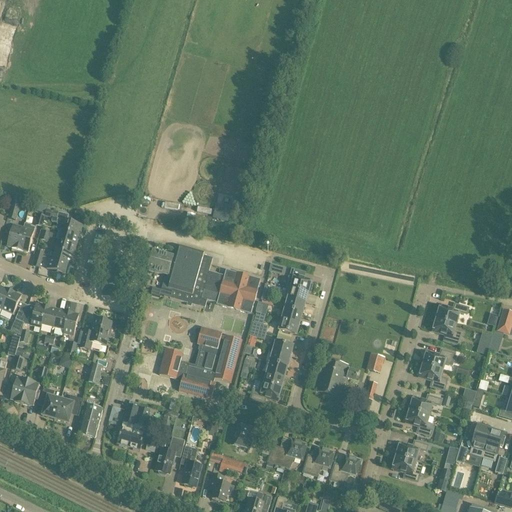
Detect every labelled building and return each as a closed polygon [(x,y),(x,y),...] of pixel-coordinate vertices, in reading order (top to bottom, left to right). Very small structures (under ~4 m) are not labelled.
[(0,5),(0,17),(5,19),(0,34),(3,35),(8,21),(12,10),(0,5)] [(15,196),(9,219),(16,221),(22,200),(22,198),(15,196)] [(207,214),(208,209),(189,204),(188,209),(207,214)] [(211,206),(210,217),(224,219),(225,208),(211,206)] [(57,220),(58,213),(46,211),(45,217),(53,219),(57,220)] [(56,230),(61,231),(78,236),(79,232),(81,232),(82,226),(66,221),(68,215),(58,213),(57,220),(53,219),(52,223),(58,225),(56,230)] [(42,228),(45,216),(38,215),(35,226),(42,228)] [(23,229),(18,251),(22,253),(23,252),(28,253),(35,229),(31,227),(31,226),(25,224),(23,229)] [(18,251),(23,229),(13,226),(7,247),(12,249),(12,250),(18,251)] [(77,246),(78,240),(77,240),(78,236),(61,231),(58,241),(77,246)] [(76,248),(77,246),(58,241),(56,251),(72,255),(74,248),(76,248)] [(153,252),(148,271),(165,276),(161,291),(152,289),(150,296),(159,298),(160,296),(164,297),(170,299),(188,304),(192,305),(205,309),(207,303),(207,302),(208,302),(208,301),(217,304),(217,306),(251,315),(260,281),(226,271),(225,277),(219,276),(218,278),(209,275),(212,263),(213,259),(204,257),(204,256),(205,254),(177,246),(174,257),(154,252),(153,252)] [(71,266),(74,256),(72,256),(72,255),(56,251),(53,260),(68,265),(71,266)] [(39,269),(43,257),(36,255),(33,267),(39,269)] [(115,262),(113,262),(110,274),(105,273),(102,285),(105,286),(102,298),(118,302),(121,290),(124,291),(127,279),(122,277),(126,265),(124,265),(126,258),(116,256),(115,262)] [(65,275),(68,265),(53,260),(50,259),(47,270),(53,271),(53,273),(57,275),(58,273),(65,275)] [(284,276),(285,269),(272,265),(270,272),(284,276)] [(310,292),(312,286),(311,285),(312,281),(291,276),(287,288),(308,294),(309,292),(310,292)] [(279,297),(280,293),(271,290),(272,288),(267,286),(266,293),(270,294),(270,295),(279,297)] [(1,288),(0,288),(0,287),(0,310),(2,311),(11,292),(5,289),(5,290),(1,288)] [(308,294),(287,288),(284,298),(288,300),(305,304),(308,294)] [(18,308),(18,307),(20,303),(19,303),(21,299),(21,298),(20,297),(20,296),(16,295),(16,294),(11,292),(2,311),(13,316),(17,307),(18,308)] [(43,302),(54,305),(55,299),(44,297),(43,302)] [(302,315),(305,304),(288,300),(285,310),(302,315)] [(40,306),(36,305),(31,327),(41,330),(42,327),(41,326),(46,307),(40,306)] [(467,315),(469,309),(455,305),(453,311),(448,309),(448,308),(443,306),(442,308),(441,307),(437,320),(456,325),(460,313),(467,315)] [(53,329),(57,312),(47,309),(48,308),(46,307),(41,326),(42,327),(53,329)] [(24,324),(27,311),(21,308),(15,320),(24,324)] [(299,325),(302,315),(285,310),(282,320),(299,325)] [(511,337),(511,329),(511,328),(511,313),(504,311),(497,333),(504,335),(511,337)] [(67,314),(63,313),(57,312),(53,329),(64,332),(69,313),(68,313),(67,314)] [(74,338),(79,316),(75,315),(75,314),(69,313),(64,332),(63,335),(74,338)] [(98,345),(103,321),(95,319),(91,333),(85,332),(80,349),(90,351),(92,343),(98,345)] [(296,336),(299,325),(282,320),(279,331),(296,336)] [(456,325),(437,320),(436,322),(435,321),(433,328),(434,328),(433,332),(446,336),(444,342),(458,346),(461,335),(454,332),(456,325)] [(110,339),(112,332),(110,332),(112,323),(103,321),(98,345),(106,347),(108,339),(110,339)] [(253,323),(251,329),(267,334),(268,327),(253,323)] [(225,338),(222,337),(222,334),(202,329),(197,346),(200,346),(195,366),(181,362),(183,355),(167,350),(159,376),(176,381),(177,379),(182,381),(179,392),(211,401),(215,384),(214,384),(215,380),(231,384),(242,342),(225,338)] [(251,329),(249,337),(250,337),(257,339),(265,341),(267,334),(251,329)] [(27,344),(29,333),(23,331),(21,343),(27,344)] [(495,333),(492,344),(500,346),(504,335),(497,333),(495,333)] [(15,358),(21,338),(14,336),(8,356),(15,358)] [(250,337),(247,346),(253,348),(254,348),(257,339),(250,337)] [(144,354),(146,339),(138,338),(136,353),(144,354)] [(290,358),(293,347),(272,341),(269,352),(273,353),(290,358)] [(74,356),(78,345),(71,343),(67,355),(74,356)] [(480,344),(477,354),(488,357),(490,347),(480,344)] [(37,345),(36,351),(47,354),(48,348),(37,345)] [(250,357),(253,348),(247,346),(244,355),(250,357)] [(452,366),(455,355),(442,351),(440,357),(427,353),(423,366),(443,371),(445,364),(452,366)] [(287,369),(290,358),(273,353),(270,364),(287,369)] [(370,361),(367,371),(380,375),(383,364),(384,360),(371,356),(370,361)] [(21,373),(25,360),(15,357),(11,371),(21,373)] [(245,360),(243,369),(249,371),(251,362),(245,360)] [(349,366),(327,360),(318,392),(340,398),(346,379),(347,380),(347,379),(356,382),(359,372),(349,369),(347,375),(349,366)] [(284,379),(287,369),(270,364),(267,374),(284,379)] [(103,369),(92,366),(88,383),(99,386),(103,369)] [(443,371),(423,366),(423,368),(421,367),(419,374),(421,374),(420,378),(433,382),(431,388),(445,392),(448,380),(441,378),(443,371)] [(45,380),(48,370),(41,368),(38,378),(45,380)] [(240,379),(246,380),(249,371),(243,369),(240,379)] [(468,371),(459,369),(457,375),(466,378),(468,371)] [(267,374),(263,373),(260,384),(281,389),(284,379),(267,374)] [(109,387),(111,379),(104,377),(102,385),(109,387)] [(20,379),(17,379),(15,385),(12,385),(10,393),(13,394),(11,402),(15,403),(22,405),(29,381),(20,379)] [(38,401),(40,392),(38,392),(40,385),(36,384),(36,383),(29,381),(22,405),(30,407),(34,408),(36,400),(38,401)] [(373,401),(377,385),(370,383),(366,399),(373,401)] [(281,389),(260,384),(258,391),(253,390),(250,401),(264,405),(266,399),(278,402),(279,398),(281,398),(283,392),(281,391),(281,389)] [(56,421),(61,401),(53,398),(55,393),(44,390),(40,404),(46,406),(42,417),(56,421)] [(474,399),(465,396),(463,401),(472,404),(474,399)] [(78,415),(82,400),(71,397),(69,403),(61,401),(56,421),(69,425),(72,413),(78,415)] [(440,407),(442,401),(428,397),(427,403),(414,399),(410,411),(429,417),(433,405),(440,407)] [(449,408),(451,399),(446,397),(443,407),(449,408)] [(511,400),(508,399),(507,399),(503,412),(501,411),(499,417),(511,421),(511,416),(511,400)] [(473,408),(479,410),(481,403),(475,401),(473,408)] [(169,410),(169,411),(174,413),(176,406),(177,405),(171,404),(169,410)] [(470,414),(471,411),(473,405),(466,404),(463,412),(470,414)] [(95,440),(103,411),(85,406),(78,435),(95,440)] [(122,429),(118,445),(129,448),(139,409),(138,409),(128,406),(122,429)] [(139,409),(129,448),(140,451),(147,427),(146,427),(148,421),(150,412),(149,412),(139,409)] [(169,418),(171,419),(171,417),(178,418),(179,414),(174,413),(169,411),(166,411),(162,427),(166,428),(169,418)] [(429,417),(410,411),(410,413),(408,413),(406,420),(408,420),(406,424),(419,428),(417,434),(431,438),(433,431),(426,429),(429,417)] [(217,425),(209,423),(206,435),(214,437),(217,425)] [(251,428),(244,426),(244,428),(239,427),(234,446),(249,450),(255,431),(250,430),(251,428)] [(469,456),(482,459),(490,432),(477,429),(469,456)] [(490,432),(482,459),(495,463),(499,449),(502,449),(505,438),(503,437),(503,436),(490,432)] [(442,445),(445,436),(436,434),(434,442),(442,445)] [(169,452),(161,450),(156,472),(159,473),(160,475),(165,476),(167,475),(170,475),(175,458),(180,459),(185,442),(172,438),(169,452)] [(158,442),(149,440),(146,451),(155,453),(158,442)] [(301,445),(302,443),(296,441),(296,443),(291,442),(288,451),(280,449),(276,466),(289,470),(294,461),(301,463),(306,446),(301,445)] [(427,453),(429,446),(415,442),(413,448),(400,445),(397,457),(416,463),(420,451),(427,453)] [(276,466),(280,449),(273,447),(268,463),(276,466)] [(182,485),(185,486),(186,488),(192,490),(193,488),(197,489),(202,468),(194,465),(198,451),(185,448),(181,465),(187,466),(182,485)] [(460,448),(459,453),(456,463),(463,465),(468,450),(460,448)] [(451,449),(449,455),(457,457),(459,451),(451,449)] [(329,453),(329,451),(324,450),(324,451),(319,450),(316,459),(308,457),(303,474),(317,478),(322,467),(330,469),(334,454),(329,453)] [(356,461),(356,459),(351,457),(350,459),(345,458),(343,467),(335,465),(330,482),(344,486),(349,475),(357,477),(358,472),(360,473),(361,467),(359,467),(361,462),(356,461)] [(416,463),(397,457),(396,459),(394,459),(392,465),(394,466),(393,470),(395,470),(394,472),(400,473),(400,472),(406,473),(404,479),(418,483),(421,472),(414,470),(416,463)] [(229,460),(223,458),(219,472),(225,474),(229,460)] [(507,461),(499,458),(495,474),(502,476),(507,461)] [(241,464),(238,473),(242,474),(244,468),(247,469),(248,466),(241,464)] [(445,467),(444,471),(452,473),(454,467),(446,464),(445,467)] [(429,465),(426,473),(433,475),(436,467),(429,465)] [(443,470),(436,491),(446,494),(452,473),(444,471),(443,470)] [(225,504),(230,486),(223,484),(225,478),(213,475),(209,489),(215,491),(212,500),(225,504)] [(356,496),(359,486),(354,485),(353,489),(348,487),(346,493),(356,496)] [(497,493),(494,505),(511,510),(511,497),(507,496),(506,496),(505,496),(502,506),(495,504),(498,494),(497,493)] [(268,511),(272,498),(258,494),(256,503),(249,501),(245,511),(268,511)] [(384,500),(375,496),(371,505),(379,509),(384,500)] [(293,511),(283,509),(285,501),(279,500),(274,511),(293,511)]
